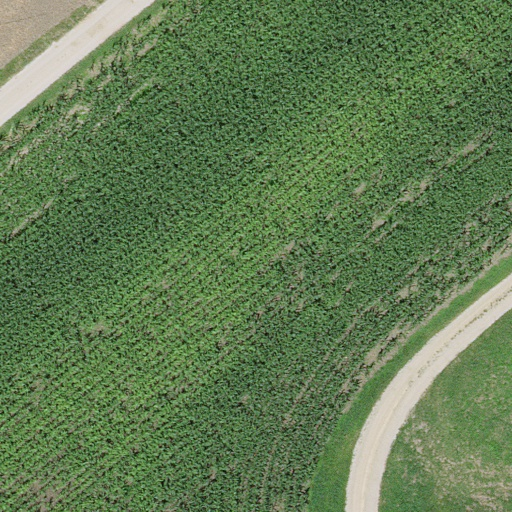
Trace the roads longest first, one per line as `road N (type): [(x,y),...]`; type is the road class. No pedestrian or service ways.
road 1 (track): [(511,287),(396,388),(362,451),(353,511)]
road 2 (track): [(0,102),(124,0)]
